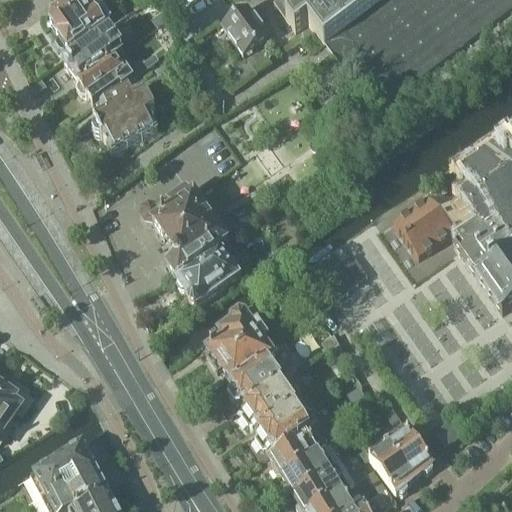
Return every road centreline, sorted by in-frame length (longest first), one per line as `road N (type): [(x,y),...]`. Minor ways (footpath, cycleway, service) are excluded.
road 1 (secondary): [(198,511),(86,324)]
road 2 (residential): [(336,330),(461,494)]
road 3 (secondary): [(86,324),(79,297),(0,167)]
road 4 (secondary): [(0,211),(60,300),(86,324)]
